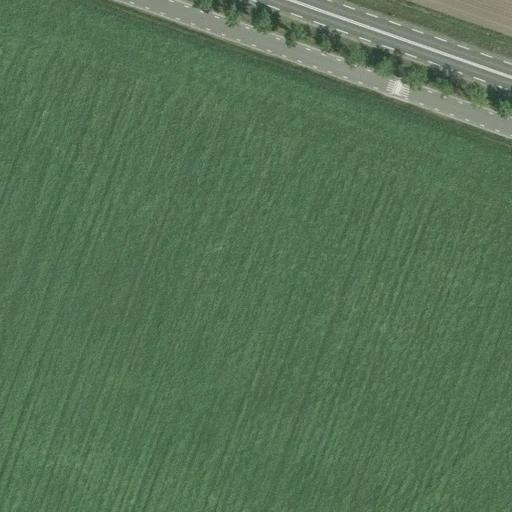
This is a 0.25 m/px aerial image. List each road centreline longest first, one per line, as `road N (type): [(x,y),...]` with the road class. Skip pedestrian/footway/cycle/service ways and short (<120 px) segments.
road 1 (unclassified): [(511,127),(147,0)]
road 2 (primary): [(511,80),(282,0)]
